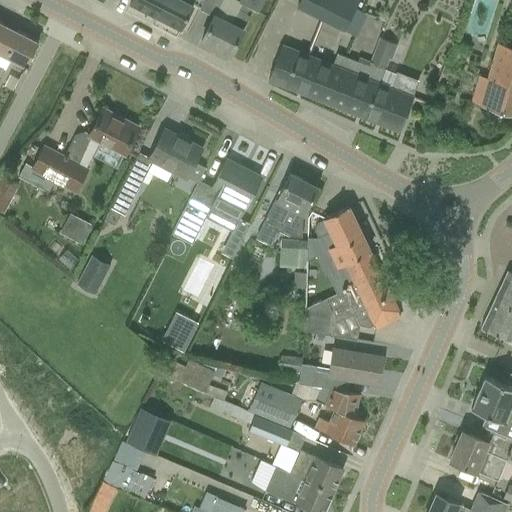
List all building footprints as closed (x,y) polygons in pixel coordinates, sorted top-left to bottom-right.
[(131,0),(129,4),(159,20),(168,0),(131,0)] [(168,0),(159,20),(179,30),(189,12),(193,4),(195,0),(168,0)] [(203,0),(199,10),(213,17),(210,24),(201,41),(229,55),(238,38),(252,10),(258,12),(263,0),(240,0),(241,0),(230,23),(214,15),(222,0),(203,0)] [(299,0),(297,6),(354,36),(365,14),(355,8),(358,0),(299,0)] [(0,45),(9,28),(0,23),(0,45)] [(22,68),(25,69),(27,65),(26,65),(38,42),(9,28),(0,45),(0,54),(23,67),(22,68)] [(480,104),(480,106),(511,115),(511,28),(507,47),(496,44),(487,78),(480,104)] [(349,58),(331,104),(399,131),(406,113),(418,81),(395,73),(390,88),(381,84),(387,69),(390,59),(396,44),(393,42),(379,37),(370,61),(369,61),(367,65),(349,58)] [(269,80),(331,104),(348,58),(336,54),(332,65),(282,46),(276,62),(269,80)] [(54,181),(75,192),(100,144),(123,156),(138,127),(102,109),(89,134),(85,132),(75,134),(64,156),(44,145),(31,170),(23,166),(18,176),(48,192),(54,181)] [(119,189),(110,207),(121,213),(125,215),(134,197),(147,172),(153,159),(173,170),(186,176),(195,157),(196,158),(200,149),(164,130),(154,147),(149,158),(144,168),(133,163),(119,189)] [(171,234),(190,244),(204,216),(232,231),(250,196),(260,177),(226,160),(210,192),(197,185),(171,234)] [(288,237),(301,237),(301,218),(305,211),(308,205),(317,187),(289,172),(280,191),(271,209),(262,223),(288,237)] [(16,178),(9,191),(30,203),(38,190),(16,178)] [(304,330),(324,334),(329,310),(348,318),(355,314),(360,325),(368,326),(374,323),(376,328),(399,317),(347,206),(322,218),(324,221),(318,224),(314,230),(318,237),(316,238),(307,238),(306,272),(305,288),(304,330)] [(110,207),(103,221),(114,226),(121,213),(110,207)] [(62,233),(79,241),(87,225),(70,216),(62,233)] [(76,285),(95,294),(111,264),(92,254),(76,285)] [(511,272),(508,271),(480,328),(499,337),(510,342),(511,342),(511,272)] [(176,310),(162,339),(185,350),(199,321),(176,310)] [(313,373),(311,386),(320,388),(356,394),(356,393),(347,391),(349,380),(377,385),(382,357),(361,353),(332,349),(327,375),(313,373)] [(282,358),(280,373),(295,375),(297,360),(282,358)] [(162,374),(205,393),(214,370),(188,359),(185,367),(168,359),(162,374)] [(303,371),(301,384),(311,386),(313,373),(303,371)] [(511,401),(511,387),(484,376),(471,409),(486,415),(508,424),(503,435),(511,439),(511,411),(508,410),(511,401)] [(248,410),(289,427),(301,400),(260,383),(248,410)] [(314,427),(353,444),(363,420),(353,416),(356,394),(320,388),(315,399),(324,403),(323,405),(332,412),(328,421),(318,417),(314,427)] [(247,430),(281,444),(288,428),(214,396),(208,410),(219,415),(221,412),(250,424),(247,430)] [(132,426),(126,440),(157,454),(163,440),(132,426)] [(461,431),(449,461),(468,468),(476,472),(498,481),(506,461),(511,447),(511,439),(503,435),(489,430),(484,441),(479,438),(461,431)] [(177,443),(171,458),(220,478),(226,463),(177,443)] [(298,452),(288,473),(332,492),(342,468),(323,459),(299,449),(298,452)] [(274,467),(265,489),(284,498),(304,506),(316,511),(323,511),(332,492),(288,473),(274,467)] [(511,486),(508,484),(502,498),(511,502),(511,486)] [(435,494),(427,511),(504,511),(508,505),(497,500),(479,492),(471,510),(435,494)] [(217,498),(210,511),(243,511),(244,509),(217,498)]
